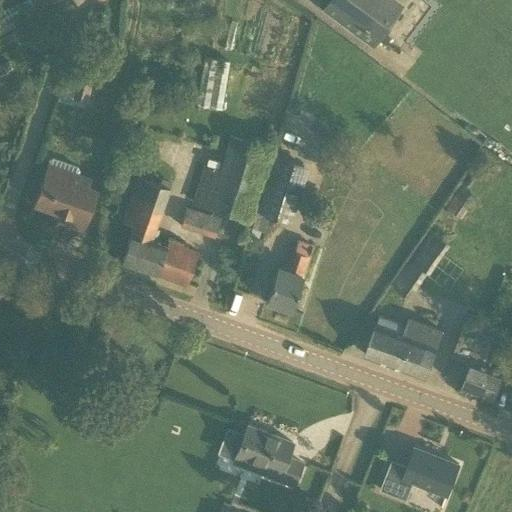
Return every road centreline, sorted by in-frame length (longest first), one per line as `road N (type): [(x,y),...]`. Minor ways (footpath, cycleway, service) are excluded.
road 1 (tertiary): [(511,433),(0,250)]
road 2 (unclassified): [(0,227),(73,15),(99,0)]
